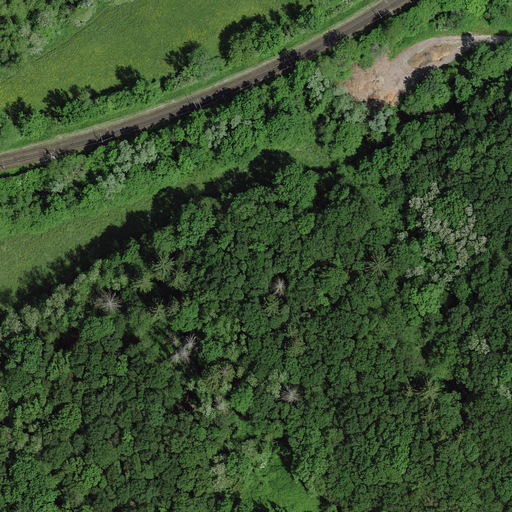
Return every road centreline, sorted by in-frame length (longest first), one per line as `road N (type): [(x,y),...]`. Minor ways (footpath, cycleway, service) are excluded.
road 1 (track): [(511,81),(351,164)]
road 2 (track): [(511,39),(481,36),(350,96)]
